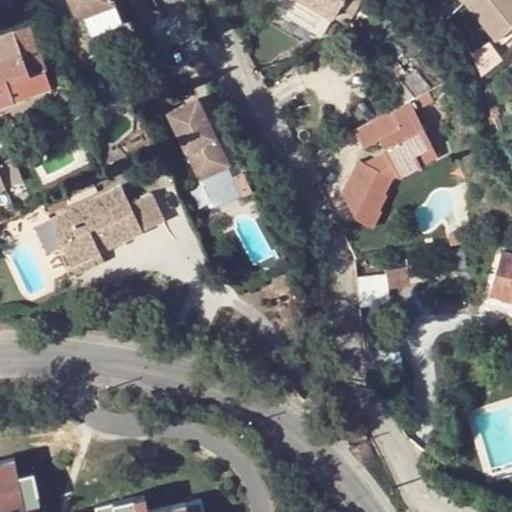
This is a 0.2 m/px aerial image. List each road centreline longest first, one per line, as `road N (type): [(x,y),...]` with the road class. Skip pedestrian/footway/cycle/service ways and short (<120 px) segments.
road 1 (residential): [(240,65),(325,232),(358,376),(417,496),(453,511)]
road 2 (residential): [(78,358),(112,357),(239,387),(315,449),(364,511)]
road 3 (residential): [(78,358),(82,400),(135,425),(218,439),(267,511)]
